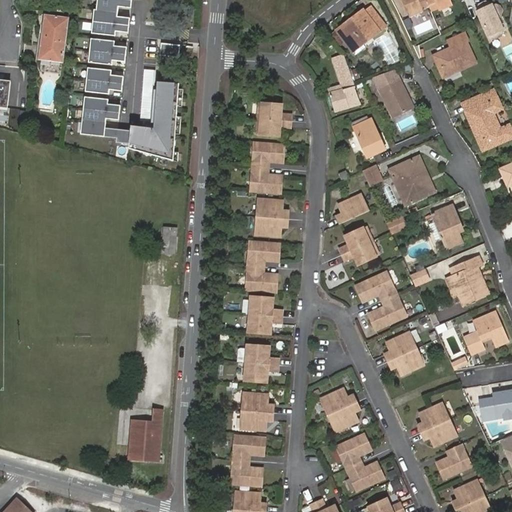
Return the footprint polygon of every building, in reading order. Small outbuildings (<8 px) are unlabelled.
[(96,0),(96,9),(117,11),(118,6),(130,8),(131,0),(96,0)] [(402,0),(409,17),(423,11),(423,9),(429,6),(426,0),(402,0)] [(426,0),(429,6),(431,12),(438,9),(439,11),(453,5),(450,0),(426,0)] [(479,14),(481,15),(483,19),(482,21),(490,39),(491,39),(495,41),(503,37),(505,32),(500,21),(497,15),(502,13),(501,9),(497,7),(494,9),(493,7),(487,4),(481,7),(479,14)] [(364,12),(336,31),(344,44),(347,48),(368,34),(370,37),(382,29),(378,22),(379,21),(371,8),(364,12)] [(93,9),(92,20),(128,24),(129,17),(117,16),(117,11),(96,9),(93,9)] [(334,29),(336,31),(364,12),(363,10),(334,29)] [(66,19),(45,16),(41,59),(62,61),(66,19)] [(92,20),(91,33),(114,35),(115,31),(127,32),(128,24),(92,20)] [(336,31),(328,37),(339,48),(344,44),(336,31)] [(349,51),(370,37),(368,34),(347,48),(349,51)] [(435,55),(444,75),(457,69),(459,74),(476,67),(466,43),(468,42),(465,34),(448,42),(451,48),(435,55)] [(383,41),(391,59),(399,56),(392,37),(383,41)] [(90,38),(89,50),(125,54),(126,47),(113,45),(114,41),(90,38)] [(180,46),(161,43),(159,56),(179,58),(180,46)] [(89,50),(87,62),(111,64),(112,60),(124,62),(125,54),(89,50)] [(333,94),(330,94),(336,111),(361,104),(356,87),(349,68),(349,67),(348,67),(344,57),(334,60),(343,86),(331,89),(333,94)] [(87,67),(85,79),(122,83),(123,76),(110,74),(111,70),(87,67)] [(355,67),(349,68),(356,87),(361,84),(355,67)] [(406,97),(409,96),(397,69),(371,77),(394,119),(412,110),(406,97)] [(122,83),(85,79),(84,91),(108,94),(108,89),(121,91),(122,83)] [(0,107),(7,108),(11,82),(0,80),(0,107)] [(151,155),(173,161),(174,153),(176,135),(177,120),(178,108),(179,91),(180,84),(158,82),(158,89),(153,137),(148,137),(149,128),(141,127),(130,126),(130,131),(128,144),(128,148),(144,153),(151,155)] [(153,137),(158,89),(154,89),(150,122),(141,121),(141,127),(149,128),(148,137),(153,137)] [(463,103),(482,150),(511,137),(511,133),(509,126),(499,130),(493,113),(502,109),(494,91),(463,103)] [(83,96),(82,108),(119,112),(119,105),(107,104),(107,99),(83,96)] [(415,109),(409,96),(406,97),(412,110),(415,109)] [(257,103),(256,118),(289,120),(290,111),(279,111),(275,111),(276,104),(257,103)] [(82,108),(81,119),(105,122),(105,118),(118,120),(119,112),(82,108)] [(255,134),(274,135),(274,127),(278,127),(289,128),(289,120),(256,118),(255,134)] [(105,122),(81,119),(79,134),(116,138),(115,142),(128,144),(130,131),(104,128),(105,122)] [(371,119),(368,121),(378,141),(381,140),(371,119)] [(378,141),(368,121),(354,127),(367,158),(385,149),(381,140),(378,141)] [(354,152),(360,151),(356,137),(350,138),(354,152)] [(255,142),(254,165),(265,166),(265,159),(269,158),(269,161),(282,161),(283,143),(255,142)] [(389,169),(394,182),(397,181),(404,196),(400,197),(403,205),(434,193),(430,182),(426,184),(422,172),(425,171),(419,157),(389,169)] [(511,163),(499,169),(506,185),(511,184),(511,186),(511,163)] [(265,166),(254,165),(252,190),(279,191),(280,173),(269,172),(269,174),(265,174),(265,166)] [(376,165),(363,171),(366,179),(370,187),(383,181),(376,165)] [(349,178),(345,169),(337,172),(341,181),(349,178)] [(430,182),(425,171),(422,172),(426,184),(430,182)] [(397,181),(394,182),(400,197),(404,196),(397,181)] [(337,214),(341,223),(366,211),(359,195),(346,200),(345,202),(343,203),(343,202),(340,203),(338,204),(341,212),(337,214)] [(258,198),(257,216),(284,217),(285,209),(280,209),(281,199),(275,199),(274,201),(272,201),(272,199),(258,198)] [(454,226),(458,224),(451,206),(430,214),(445,250),(461,243),(457,233),(454,226)] [(284,217),(257,216),(255,234),(269,235),(269,233),(271,233),(271,235),(279,236),(280,227),(284,228),(284,217)] [(402,217),(386,223),(391,233),(407,227),(402,217)] [(342,255),(368,243),(367,241),(370,239),(364,226),(348,235),(351,241),(348,243),(338,248),(342,255)] [(178,229),(165,228),(164,253),(176,254),(178,229)] [(251,241),(250,265),(262,266),(262,258),(266,258),(266,260),(277,261),(278,243),(251,241)] [(369,247),(368,243),(342,255),(345,262),(355,257),(357,256),(361,263),(378,255),(373,245),(369,247)] [(450,279),(454,288),(462,306),(485,296),(481,287),(473,269),(475,268),(480,266),(477,258),(448,271),(453,278),(450,279)] [(262,266),(250,265),(248,289),(276,290),(276,273),(265,272),(264,274),(261,274),(262,266)] [(483,286),(475,268),(473,269),(481,287),(483,286)] [(424,269),(410,275),(415,286),(429,279),(424,269)] [(387,300),(398,295),(388,273),(366,283),(358,286),(365,302),(381,295),(380,292),(383,291),(387,300)] [(450,290),(454,288),(450,279),(445,281),(450,290)] [(251,294),(249,313),(282,315),(283,306),(272,305),(267,305),(267,302),(272,302),(273,296),(251,294)] [(407,315),(398,295),(387,300),(390,307),(387,308),(386,306),(370,313),(377,328),(407,315)] [(282,315),(249,313),(248,329),(270,331),(271,325),(267,324),(267,321),(271,321),(282,322),(282,315)] [(477,333),(470,336),(463,339),(470,356),(484,350),(480,342),(490,337),(495,347),(508,342),(495,313),(472,323),(473,325),(477,333)] [(466,328),(470,336),(477,333),(473,325),(466,328)] [(392,362),(416,351),(408,334),(396,338),(397,340),(394,342),(393,340),(388,343),(391,352),(388,353),(392,362)] [(237,362),(246,363),(279,365),(280,356),(269,355),(265,355),(266,352),(270,352),(269,345),(247,344),(247,347),(238,347),(237,362)] [(423,367),(416,351),(392,362),(395,369),(398,368),(402,376),(409,373),(408,372),(412,370),(412,372),(423,367)] [(463,366),(460,357),(452,360),(456,369),(463,366)] [(279,365),(246,363),(246,380),(268,381),(269,375),(264,374),(264,371),(269,372),(279,373),(279,365)] [(320,400),(328,416),(354,404),(351,396),(346,398),(342,390),(336,393),(336,395),(334,396),(333,394),(320,400)] [(511,390),(493,394),(494,398),(479,402),(482,415),(485,420),(505,416),(511,414),(511,390)] [(243,394),(242,411),(272,413),(273,406),(267,405),(268,395),(261,395),(261,396),(258,397),(258,395),(243,394)] [(420,423),(425,433),(450,421),(442,402),(430,409),(431,410),(429,411),(428,409),(420,413),(423,421),(420,423)] [(354,404),(328,416),(335,433),(348,427),(348,426),(349,425),(350,427),(358,423),(354,415),(358,413),(354,404)] [(164,409),(154,408),(153,422),(132,420),(129,459),(160,462),(164,409)] [(272,413),(242,411),(241,429),(255,431),(255,429),(258,429),(258,431),(265,432),(266,422),(272,422),(272,413)] [(425,433),(428,439),(431,438),(435,447),(443,444),(442,442),(445,441),(446,442),(458,437),(450,421),(425,433)] [(359,455),(360,457),(371,451),(364,436),(355,440),(339,448),(349,470),(360,465),(360,464),(357,456),(359,455)] [(511,436),(501,441),(505,451),(511,448),(511,436)] [(238,437),(236,461),(248,461),(248,454),(252,454),(252,456),(264,456),(265,439),(238,437)] [(444,478),(468,467),(459,447),(450,451),(452,456),(448,458),(447,456),(436,461),(444,478)] [(248,461),(236,461),(234,484),(263,486),(263,468),(251,467),(251,469),(247,469),(248,461)] [(363,470),(360,464),(360,465),(349,470),(359,491),(379,481),(383,479),(376,462),(365,467),(367,469),(363,470)] [(459,508),(485,497),(477,480),(464,485),(465,487),(462,488),(461,487),(454,490),(458,499),(455,500),(459,508)] [(238,492),(237,509),(264,511),(264,503),(261,503),(261,493),(254,493),(254,495),(251,495),(251,493),(238,492)] [(492,511),(485,497),(459,508),(460,511),(492,511)] [(33,511),(19,499),(6,511),(33,511)] [(338,511),(337,508),(329,511),(328,510),(323,500),(317,503),(320,511),(338,511)] [(387,507),(384,501),(368,508),(369,511),(399,511),(403,511),(399,502),(390,506),(387,507)] [(320,511),(317,503),(308,507),(310,511),(320,511)]
